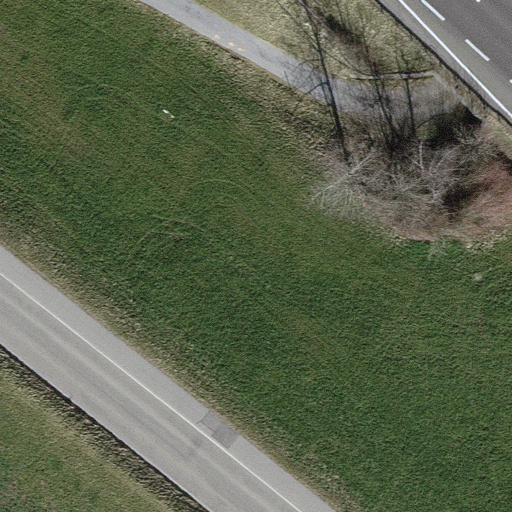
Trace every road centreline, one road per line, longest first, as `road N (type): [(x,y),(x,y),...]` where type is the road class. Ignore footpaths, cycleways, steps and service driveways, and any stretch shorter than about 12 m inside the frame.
road 1 (track): [(511,65),(425,101),(355,103),(157,0)]
road 2 (secondary): [(0,307),(255,511)]
